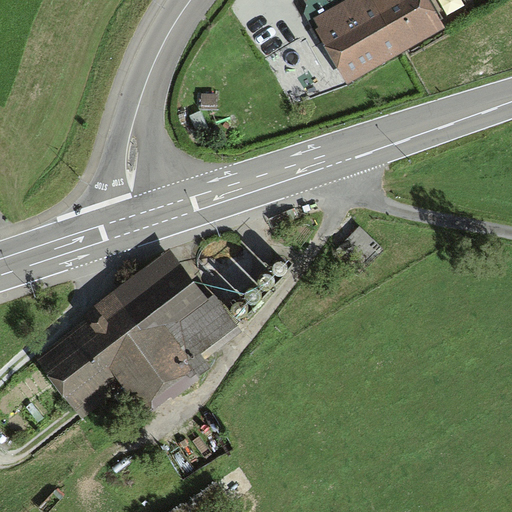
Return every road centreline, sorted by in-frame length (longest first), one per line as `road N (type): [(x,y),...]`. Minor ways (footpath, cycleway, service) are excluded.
road 1 (primary): [(139,221),(511,99)]
road 2 (tertiary): [(190,0),(155,60),(137,114),(139,221)]
road 3 (track): [(330,159),(355,195),(511,228)]
road 4 (primary): [(0,267),(139,221)]
